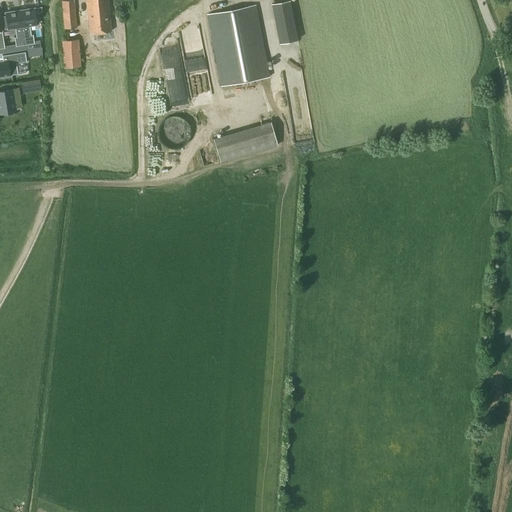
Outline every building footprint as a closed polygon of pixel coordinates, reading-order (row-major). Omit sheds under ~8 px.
[(75,0),(62,1),(64,28),(77,28),(75,0)] [(87,0),(90,33),(111,31),(107,0),(87,0)] [(290,0),(272,4),(280,43),(298,39),(293,14),(290,0)] [(221,86),(270,76),(256,4),(207,14),(221,86)] [(34,8),(20,10),(25,45),(26,49),(27,49),(35,48),(35,43),(34,39),(33,34),(31,34),(30,26),(37,24),(35,13),(34,8)] [(7,25),(2,26),(2,30),(8,29),(15,28),(17,37),(15,37),(15,42),(16,46),(25,45),(20,10),(6,12),(6,16),(7,25)] [(78,40),(61,41),(64,68),(80,67),(78,40)] [(35,48),(27,49),(28,57),(42,55),(42,47),(40,47),(35,48)] [(0,76),(18,74),(16,63),(27,61),(25,51),(2,55),(3,61),(0,61),(0,76)] [(24,88),(40,86),(39,80),(23,82),(24,88)] [(14,101),(20,100),(18,89),(0,91),(0,112),(15,110),(14,101)] [(183,131),(182,116),(172,117),(173,131),(183,131)] [(220,162),(278,145),(271,121),(213,138),(220,162)]
